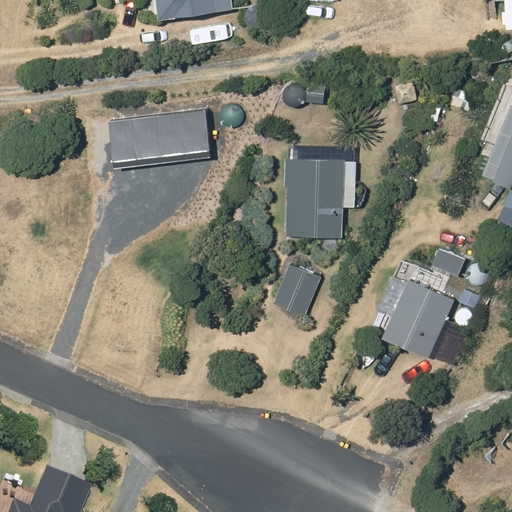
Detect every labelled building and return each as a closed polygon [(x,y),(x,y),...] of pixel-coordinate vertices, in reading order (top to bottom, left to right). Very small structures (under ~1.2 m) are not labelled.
[(238,9),(237,0),(164,0),(166,17),(238,9)] [(329,82),(312,79),(310,96),(327,98),(329,82)] [(480,91),(459,82),(452,99),(473,107),(480,91)] [(511,106),(487,169),(511,179),(511,106)] [(293,229),(345,232),(348,154),(294,151),(292,178),(295,178),(293,229)] [(432,266),(458,276),(465,258),(439,248),(432,266)] [(294,260),(278,299),(307,311),(324,273),(294,260)] [(432,352),(458,294),(414,274),(388,333),(432,352)] [(483,292),(467,286),(462,298),(477,305),(483,292)]
